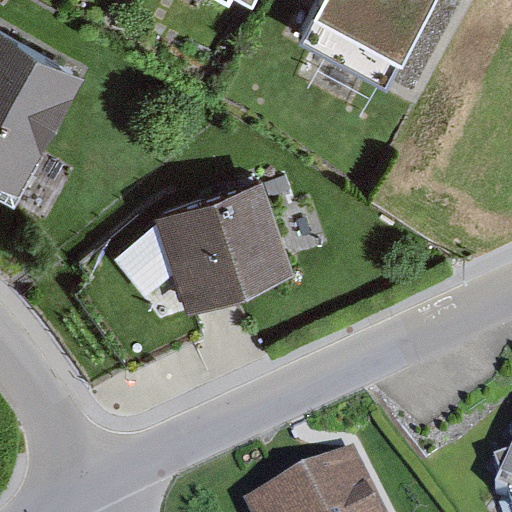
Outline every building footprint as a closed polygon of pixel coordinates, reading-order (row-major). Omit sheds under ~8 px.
[(317,0),(298,35),(387,83),(432,0),(317,0)] [(0,182),(19,193),(85,75),(0,27),(0,182)] [(161,207),(187,286),(206,280),(290,253),(265,174),(161,207)] [(382,511),(354,456),(244,511),(382,511)] [(511,511),(511,462),(495,501),(507,506),(509,511),(511,511)]
